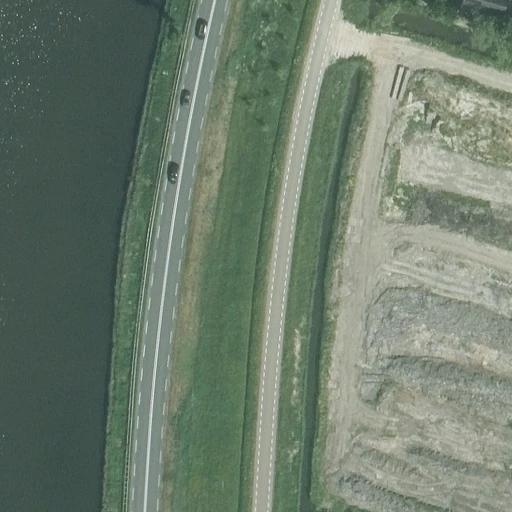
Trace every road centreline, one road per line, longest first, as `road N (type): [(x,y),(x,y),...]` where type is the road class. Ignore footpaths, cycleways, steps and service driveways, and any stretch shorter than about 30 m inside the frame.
road 1 (unclassified): [(261,511),(295,159),(335,0)]
road 2 (primary): [(149,511),(172,236),(216,0)]
road 3 (track): [(511,90),(325,37)]
